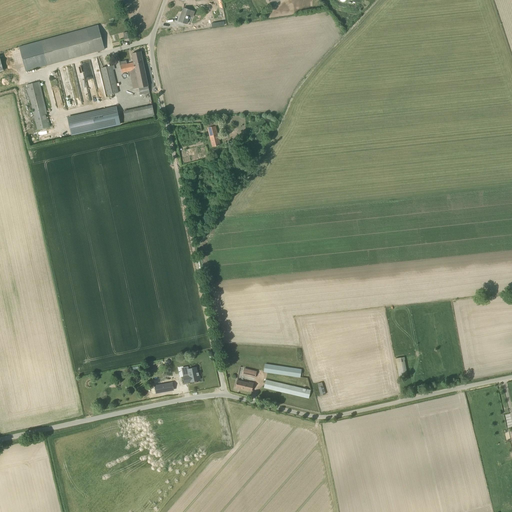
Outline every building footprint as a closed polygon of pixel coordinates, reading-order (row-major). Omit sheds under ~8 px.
[(272,18),(296,0),(286,0),(269,13),(272,18)] [(187,24),(189,16),(191,10),(183,8),(179,21),(187,24)] [(98,26),(93,27),(19,47),(25,71),(104,49),(98,26)] [(150,93),(141,51),(131,53),(133,63),(120,65),(122,73),(129,71),(133,89),(139,88),(140,95),(150,93)] [(107,95),(118,93),(112,65),(101,68),(107,95)] [(45,116),(47,115),(38,83),(26,86),(38,132),(50,129),(49,126),(48,126),(47,123),(49,122),(48,119),(46,120),(45,116)] [(152,105),(147,106),(124,111),(125,121),(154,115),(152,105)] [(116,107),(67,118),(71,136),(120,125),(116,107)] [(207,125),(212,147),(220,145),(216,126),(215,126),(214,123),(207,125)] [(399,377),(404,376),(407,375),(403,357),(395,359),(399,377)] [(300,377),(301,369),(265,364),(264,372),(300,377)] [(198,376),(196,367),(188,368),(189,375),(183,376),(184,383),(191,382),(200,380),(199,376),(198,376)] [(254,380),(256,372),(248,371),(246,378),(254,380)] [(141,386),(159,382),(157,373),(139,378),(141,386)] [(249,383),(237,380),(235,387),(252,391),(253,383),(249,382),(249,383)] [(309,398),(310,393),(310,390),(266,380),(264,388),(309,398)] [(323,395),(325,394),(323,386),(322,382),(317,383),(318,387),(320,395),(323,395)] [(167,384),(154,386),(156,393),(168,391),(167,384)]
